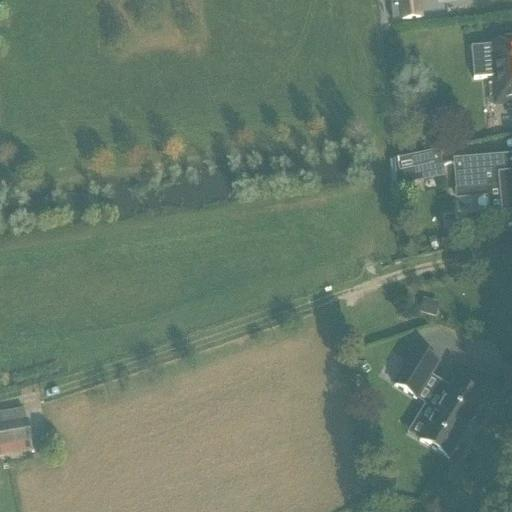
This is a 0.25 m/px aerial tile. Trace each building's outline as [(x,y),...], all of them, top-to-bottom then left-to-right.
[(399,0),(400,4),(390,5),(392,22),(402,21),(402,22),(420,20),(418,0),(399,0)] [(489,47),(471,49),(474,82),(492,81),(498,80),(499,100),(511,99),(511,44),(493,47),(489,47)] [(404,150),(406,159),(416,157),(414,148),(404,150)] [(406,159),(394,161),(396,188),(408,187),(407,176),(443,168),(443,167),(442,167),(440,152),(416,157),(406,159)] [(498,189),(500,215),(505,215),(506,228),(511,227),(511,156),(452,161),(455,192),(498,189)] [(422,301),(418,315),(434,319),(438,305),(422,301)] [(394,388),(416,402),(431,379),(409,365),(394,388)] [(473,423),(475,420),(485,403),(455,385),(451,390),(440,383),(432,396),(443,403),(419,443),(428,448),(450,461),(461,444),(458,442),(470,421),(473,423)] [(24,410),(0,414),(0,448),(31,443),(27,420),(26,421),(24,410)]
